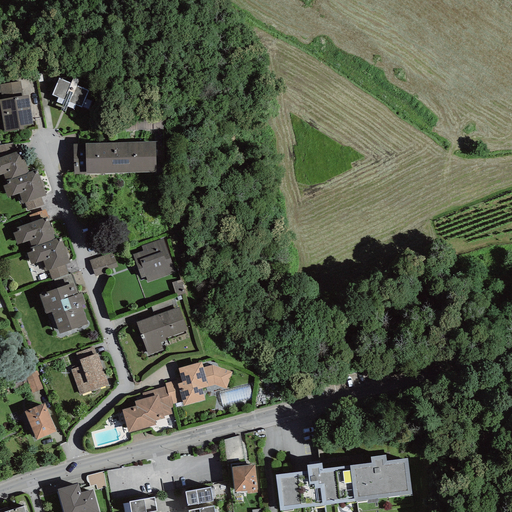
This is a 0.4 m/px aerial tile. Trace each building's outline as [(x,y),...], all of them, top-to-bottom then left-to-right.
[(71,83),(59,78),(51,95),(58,98),(56,102),(74,110),(76,105),(82,107),(89,90),(77,85),(79,80),(73,77),(71,83)] [(0,88),(2,99),(23,96),(21,81),(0,84),(0,88)] [(2,99),(0,99),(0,107),(4,132),(23,129),(23,126),(33,124),(28,95),(23,96),(2,99)] [(126,105),(127,122),(165,120),(165,104),(126,105)] [(132,173),(131,142),(104,143),(104,174),(132,173)] [(131,142),(132,173),(160,173),(159,142),(131,142)] [(0,157),(17,151),(14,143),(0,144),(0,157)] [(104,174),(104,143),(73,143),(74,174),(104,174)] [(0,174),(3,174),(5,180),(29,172),(21,150),(17,151),(0,157),(0,174)] [(41,198),(46,196),(37,169),(29,172),(5,180),(7,184),(2,186),(7,197),(19,193),(23,204),(25,203),(41,198)] [(41,198),(25,203),(27,211),(44,205),(41,198)] [(31,223),(47,217),(45,210),(29,215),(31,223)] [(31,248),(55,240),(47,217),(31,223),(16,227),(17,231),(13,233),(17,245),(29,241),(31,248)] [(70,263),(61,238),(55,240),(31,248),(30,248),(31,251),(26,253),(30,265),(43,261),(46,271),(48,270),(65,265),(70,263)] [(165,238),(141,246),(142,251),(133,254),(141,278),(145,277),(147,282),(177,272),(165,238)] [(112,253),(89,261),(95,277),(108,272),(108,270),(117,267),(112,253)] [(68,274),(65,265),(48,270),(52,280),(68,274)] [(181,279),(171,282),(176,296),(185,293),(181,279)] [(77,295),(73,282),(38,295),(46,315),(52,312),(59,334),(88,324),(81,305),(77,295)] [(77,295),(81,305),(85,303),(82,293),(77,295)] [(151,307),(154,316),(174,309),(170,300),(151,307)] [(154,316),(136,322),(148,355),(163,350),(160,342),(168,340),(167,338),(187,331),(179,307),(174,309),(154,316)] [(78,360),(96,354),(93,347),(75,353),(78,360)] [(96,354),(78,360),(80,367),(71,370),(80,395),(109,385),(98,353),(96,354)] [(177,380),(165,383),(166,387),(168,395),(170,395),(173,404),(182,401),(184,406),(205,399),(201,388),(215,385),(226,388),(232,372),(212,365),(203,367),(201,361),(178,368),(180,377),(176,378),(177,380)] [(24,375),(32,393),(43,389),(36,370),(24,375)] [(251,384),(219,392),(223,408),(255,399),(251,384)] [(166,387),(142,393),(143,399),(150,422),(155,421),(165,418),(164,416),(172,414),(170,409),(174,408),(173,404),(170,395),(168,395),(166,387)] [(156,425),(155,421),(150,422),(143,399),(134,401),(135,406),(122,410),(128,433),(156,425)] [(44,403),(24,411),(36,440),(56,432),(44,403)] [(240,436),(223,440),(227,460),(244,458),(240,436)] [(345,472),(349,502),(412,493),(408,458),(385,461),(385,455),(370,457),(371,463),(349,466),(350,471),(345,472)] [(306,470),(275,475),(280,511),(349,502),(345,472),(344,465),(322,468),(321,463),(306,465),(306,470)] [(255,465),(232,467),(235,492),(246,491),(247,494),(257,493),(257,490),(255,465)] [(103,472),(87,476),(90,486),(96,485),(97,489),(106,487),(103,472)] [(78,483),(57,489),(63,511),(99,511),(93,489),(81,493),(78,483)] [(210,487),(185,492),(188,506),(213,501),(210,487)] [(154,497),(129,502),(131,511),(150,511),(157,511),(154,497)]
